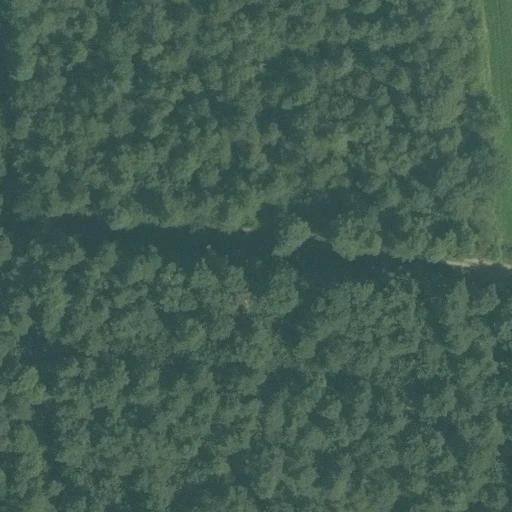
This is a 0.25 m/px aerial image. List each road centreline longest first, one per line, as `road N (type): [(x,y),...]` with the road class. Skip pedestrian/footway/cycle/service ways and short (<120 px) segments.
road 1 (track): [(511,275),(0,224)]
road 2 (track): [(0,232),(41,511)]
